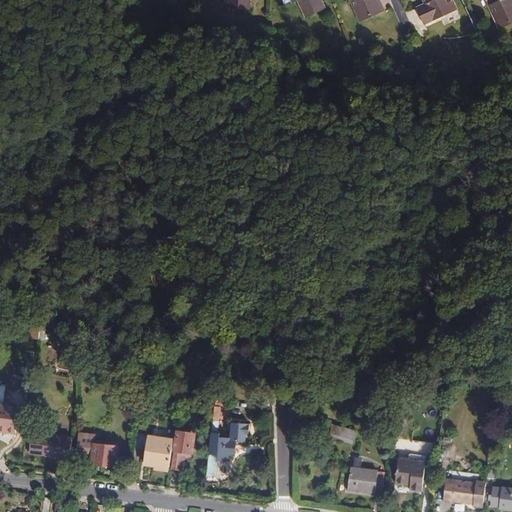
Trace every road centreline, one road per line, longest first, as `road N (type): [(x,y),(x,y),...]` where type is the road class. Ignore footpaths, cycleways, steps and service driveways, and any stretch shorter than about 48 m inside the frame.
road 1 (residential): [(166,500),(0,476)]
road 2 (residential): [(284,511),(283,392)]
